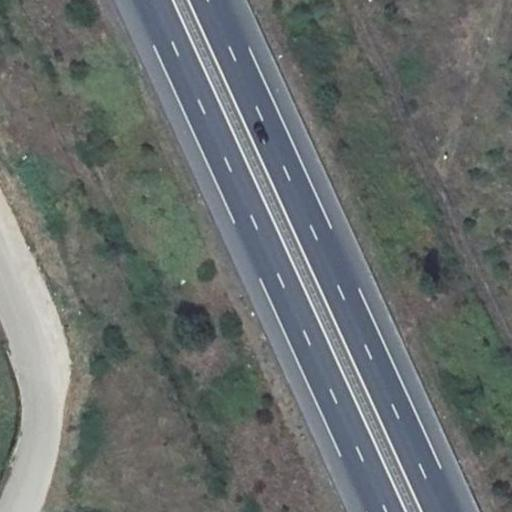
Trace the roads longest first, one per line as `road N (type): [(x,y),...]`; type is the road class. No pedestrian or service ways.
road 1 (motorway): [(152,0),(386,511)]
road 2 (motorway): [(442,511),(208,0)]
road 3 (unclassified): [(0,267),(48,402),(42,453),(19,511)]
